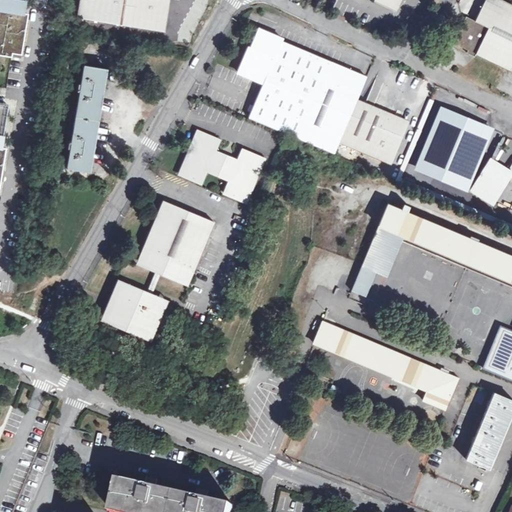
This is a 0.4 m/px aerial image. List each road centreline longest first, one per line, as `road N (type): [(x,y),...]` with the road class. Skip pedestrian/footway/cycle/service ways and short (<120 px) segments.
road 1 (unclassified): [(22,361),(235,0)]
road 2 (unclassified): [(387,511),(22,361)]
road 3 (unclassified): [(283,0),(401,55)]
road 4 (unclassified): [(401,55),(511,106)]
